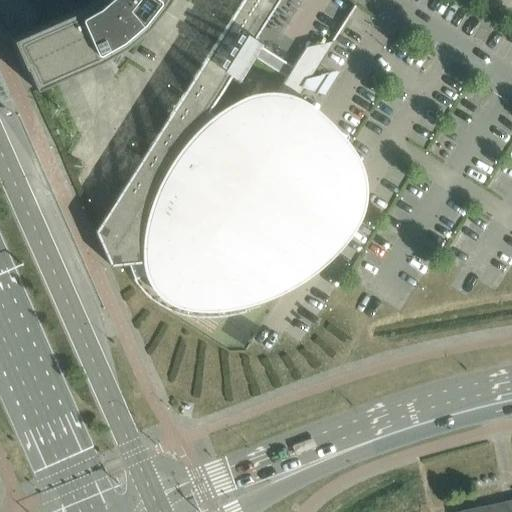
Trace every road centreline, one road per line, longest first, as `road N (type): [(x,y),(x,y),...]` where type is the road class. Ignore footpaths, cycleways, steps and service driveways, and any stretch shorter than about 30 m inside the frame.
road 1 (secondary): [(153,511),(0,153)]
road 2 (tertiary): [(178,511),(312,455),(511,391)]
road 3 (secondary): [(0,327),(81,511)]
road 4 (unclassified): [(511,78),(387,0)]
